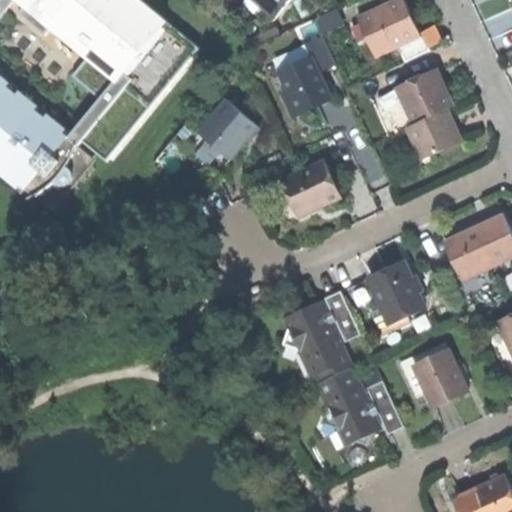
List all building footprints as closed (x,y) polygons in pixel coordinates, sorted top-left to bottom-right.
[(0,0),(0,19),(15,0),(0,0)] [(171,20),(146,0),(18,0),(116,80),(119,83),(171,20)] [(265,7),(274,16),(288,0),(246,0),(260,12),(265,7)] [(397,0),(365,14),(383,55),(420,39),(411,19),(403,0),(397,0)] [(148,107),(202,47),(171,20),(119,83),(116,80),(75,134),(71,140),(80,146),(127,87),(148,107)] [(306,44),(311,56),(318,71),(334,64),(322,37),(306,44)] [(289,91),(299,113),(313,107),(330,99),(318,71),(311,56),(279,71),(288,91),(289,91)] [(396,87),(413,124),(448,108),(452,106),(444,87),(436,69),(396,87)] [(0,165),(4,169),(0,173),(19,189),(22,186),(39,199),(57,182),(63,186),(69,186),(75,179),(75,172),(68,166),(80,146),(71,140),(75,134),(50,117),(48,120),(35,112),(41,103),(0,71),(0,165)] [(292,116),(299,113),(289,91),(288,91),(282,94),(292,116)] [(221,147),(232,156),(259,123),(227,97),(201,130),(221,147)] [(53,111),(41,103),(35,112),(48,120),(50,117),(53,111)] [(455,124),(448,108),(413,124),(407,127),(422,158),(462,140),(455,124)] [(282,182),(299,218),(318,209),(342,198),(326,162),(282,182)] [(453,236),(471,275),(511,256),(511,233),(504,215),(481,225),(483,228),(470,234),(468,229),(453,236)] [(370,279),(390,323),(424,307),(403,263),(385,272),(370,279)] [(474,291),(495,280),(489,270),(468,281),(474,291)] [(325,299),(346,344),(361,337),(340,292),(325,299)] [(318,375),(322,382),(352,368),(322,303),(301,312),(283,320),(287,329),(283,346),(300,353),(311,378),(318,375)] [(511,315),(499,321),(511,349),(511,315)] [(414,365),(434,407),(450,399),(469,391),(449,349),(414,365)] [(363,438),(380,430),(352,368),(322,382),(317,384),(327,405),(325,418),(338,423),(341,429),(338,430),(345,447),(363,438)] [(367,389),(389,435),(404,428),(383,382),(367,389)] [(460,497),(466,511),(511,511),(511,491),(505,476),(479,489),(460,497)]
